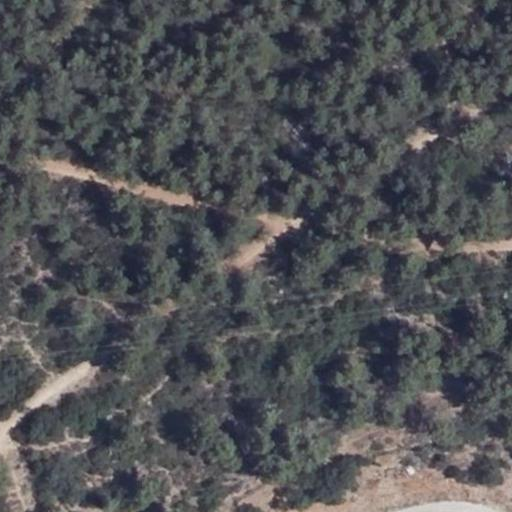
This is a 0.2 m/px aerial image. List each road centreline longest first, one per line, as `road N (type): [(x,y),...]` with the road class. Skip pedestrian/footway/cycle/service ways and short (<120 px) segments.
road 1 (track): [(511,56),(0,424)]
road 2 (track): [(288,224),(0,154)]
